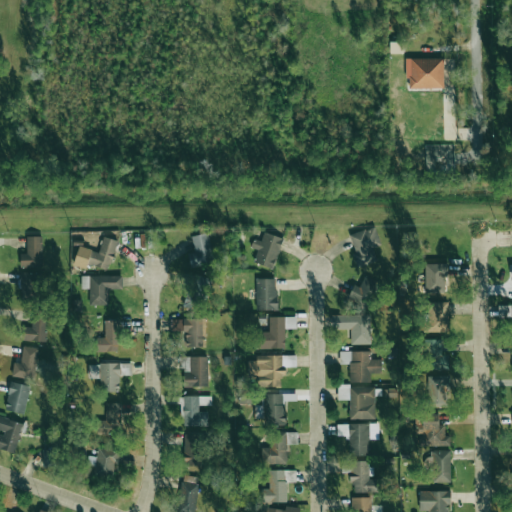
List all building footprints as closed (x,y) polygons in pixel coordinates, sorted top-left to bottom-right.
[(443,58),(406,59),(407,89),(444,88),(443,58)] [(349,234),(355,253),(352,253),(357,268),(377,262),(372,247),(380,245),(375,227),(349,234)] [(274,268),(282,237),(263,232),(261,241),(253,239),(251,248),(257,249),(254,263),(274,268)] [(194,253),(188,255),(190,266),(213,262),(208,233),(191,236),(194,253)] [(42,267),(42,236),(26,236),(27,253),(20,253),(20,267),(42,267)] [(117,241),(103,237),(99,252),(78,246),(74,263),(109,272),(117,241)] [(424,292),(446,293),(447,264),(425,263),(424,292)] [(20,299),(40,299),(40,273),(21,272),(20,299)] [(109,304),(108,290),(122,289),(122,275),(81,276),(82,288),(89,288),(90,305),(109,304)] [(184,308),(205,309),(206,275),(186,275),(184,308)] [(359,287),(354,285),(348,297),(368,307),(380,283),(365,275),(359,287)] [(276,278),(255,279),(256,310),(277,310),(276,278)] [(447,331),(447,302),(428,302),(428,332),(447,331)] [(24,324),(23,341),(46,341),(47,314),(32,313),(31,325),(24,324)] [(371,344),(370,315),(334,315),(334,329),(350,329),(351,344),(371,344)] [(285,348),(285,329),(296,329),(295,316),(269,317),(269,332),(259,332),(260,349),(285,348)] [(205,319),(173,318),(173,333),(185,333),(185,347),(204,347),(205,319)] [(119,352),(119,320),(104,320),(104,338),(97,338),(97,351),(119,352)] [(441,339),(427,340),(428,370),(449,369),(448,355),(441,355),(441,339)] [(34,379),(37,348),(22,347),(21,363),(13,362),(12,377),(34,379)] [(349,382),(371,382),(371,373),(382,372),(381,359),(371,359),(371,351),(341,352),(341,363),(349,362),(349,382)] [(208,386),(207,356),(181,357),(182,387),(208,386)] [(280,387),(280,376),(284,376),(284,358),(256,358),(256,361),(248,361),(248,376),(258,376),(258,387),(280,387)] [(448,376),(427,376),(428,406),(449,405),(448,376)] [(24,413),(29,385),(10,382),(5,410),(24,413)] [(375,419),(374,387),(349,387),(349,419),(375,419)] [(284,394),(266,394),(266,425),(285,425),(284,394)] [(211,396),(183,396),(184,426),(208,425),(208,411),(199,412),(199,405),(211,405),(211,396)] [(98,438),(121,438),(120,403),(105,403),(106,421),(97,421),(98,438)] [(439,414),(421,415),(421,430),(428,430),(429,446),(450,445),(450,435),(445,435),(445,425),(439,425),(439,414)] [(0,448),(15,453),(23,423),(0,416),(0,448)] [(348,456),(369,455),(369,440),(379,439),(378,424),(337,424),(337,436),(348,435),(348,456)] [(287,439),(293,439),(293,433),(267,432),(266,464),(286,464),(287,439)] [(184,465),(203,466),(204,434),(184,434),(184,465)] [(87,464),(95,466),(93,475),(113,479),(119,451),(98,447),(96,457),(89,456),(87,464)] [(59,450),(43,450),(42,467),(58,467),(59,450)] [(451,482),(450,450),(433,451),(434,482),(451,482)] [(378,492),(378,479),(368,479),(368,461),(351,461),(351,493),(378,492)] [(286,502),(286,482),(295,482),(295,470),(268,470),(269,488),(261,489),(261,502),(286,502)] [(193,511),(201,478),(183,475),(175,511),(193,511)] [(419,491),(419,511),(428,511),(427,511),(449,511),(449,491),(419,491)] [(370,511),(370,497),(350,497),(350,511),(370,511)]
